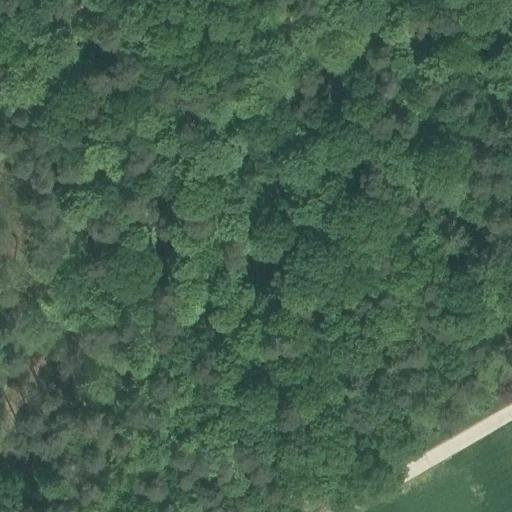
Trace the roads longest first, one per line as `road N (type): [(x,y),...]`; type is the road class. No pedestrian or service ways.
road 1 (track): [(373,503),(421,419),(511,306)]
road 2 (unclassified): [(359,511),(511,422)]
